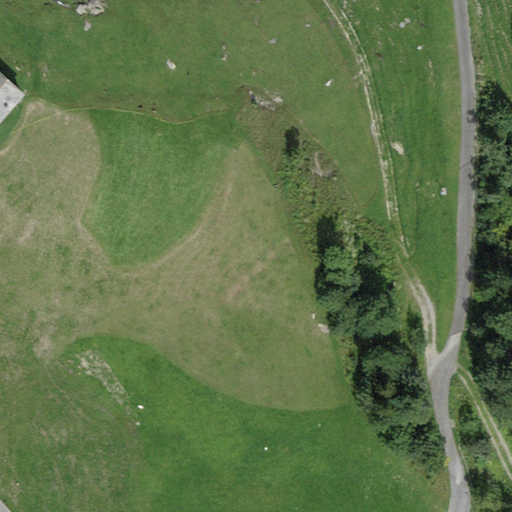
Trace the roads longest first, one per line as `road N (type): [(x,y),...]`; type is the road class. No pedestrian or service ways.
road 1 (track): [(455,511),(439,386),(463,289),(457,0)]
road 2 (track): [(439,386),(426,300),(395,231),(366,62),(333,0)]
road 3 (track): [(511,462),(451,354)]
